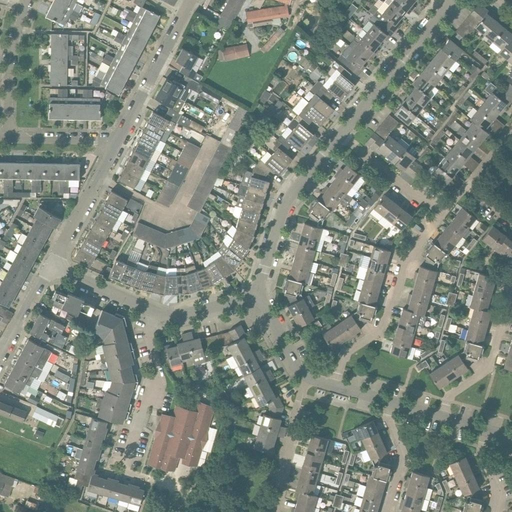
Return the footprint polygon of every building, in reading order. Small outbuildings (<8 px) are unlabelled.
[(54,0),(52,5),(78,17),(80,13),(73,10),(76,3),(70,0),(54,0)] [(228,0),(220,16),(221,16),(233,23),(242,5),(244,0),(228,0)] [(252,0),(251,4),(260,9),(264,0),(252,0)] [(409,15),(412,11),(398,0),(393,0),(388,6),(402,17),(406,12),(409,15)] [(412,5),(416,0),(415,0),(398,0),(412,11),(414,7),(412,5)] [(471,13),(477,17),(484,8),(479,3),(471,13)] [(76,21),(78,17),(52,5),(46,16),(65,26),(69,17),(76,21)] [(280,19),(289,18),(287,5),(246,12),(248,23),(253,23),(253,27),(272,24),(272,20),(280,18),(280,19)] [(383,24),(394,33),(401,24),(398,22),(402,17),(388,6),(381,14),(387,20),(383,24)] [(127,14),(153,28),(159,16),(151,12),(150,12),(141,7),(137,14),(130,10),(127,14)] [(477,17),(481,21),(489,12),(484,8),(477,17)] [(481,21),(477,26),(475,28),(484,35),(496,21),(491,17),(493,15),(489,12),(481,21)] [(481,21),(477,17),(471,13),(468,17),(477,26),(481,21)] [(147,39),(153,28),(127,14),(125,19),(133,22),(129,30),(147,39)] [(221,16),(217,24),(229,30),(233,23),(221,16)] [(473,30),(475,28),(477,26),(468,17),(464,22),(473,30)] [(484,35),(493,42),(505,28),(496,21),(484,35)] [(469,35),(473,30),(464,22),(460,27),(469,35)] [(366,32),(380,44),(384,39),(387,41),(394,33),(383,24),(380,29),(373,24),(366,32)] [(465,40),(469,35),(460,27),(456,32),(465,40)] [(260,50),(264,53),(284,31),(280,28),(260,50)] [(501,50),(511,39),(511,37),(511,34),(505,28),(493,42),(501,50)] [(116,36),(142,50),(147,39),(129,30),(125,36),(118,32),(116,36)] [(376,48),(380,44),(366,32),(359,41),(376,54),(379,51),(376,48)] [(52,60),(67,60),(68,35),(51,35),(51,55),(53,55),(52,60)] [(136,61),(142,50),(116,36),(114,41),(121,45),(118,51),(136,61)] [(456,60),(463,51),(449,39),(441,49),(456,60)] [(498,53),(507,60),(511,54),(511,40),(511,39),(501,50),(498,53)] [(373,58),(376,54),(359,41),(352,49),(366,61),(370,56),(373,58)] [(238,59),(249,56),(247,44),(235,47),(235,46),(222,49),(222,50),(217,51),(220,62),(225,61),(225,62),(238,59)] [(188,77),(199,83),(203,77),(191,70),(198,57),(183,48),(176,61),(183,65),(179,72),(188,77)] [(348,68),(358,76),(365,67),(362,65),(366,61),(352,49),(345,58),(341,54),(337,59),(348,68)] [(449,69),(456,60),(441,49),(434,57),(449,69)] [(130,72),(136,62),(136,61),(118,51),(114,58),(106,54),(104,58),(130,72)] [(479,60),(481,56),(475,51),(472,55),(479,60)] [(485,65),(487,62),(481,56),(479,60),(485,65)] [(441,78),(449,69),(434,57),(427,66),(441,78)] [(125,83),(130,72),(104,58),(102,63),(110,66),(106,73),(125,83)] [(50,85),(67,86),(67,60),(52,60),(52,65),(51,65),(50,85)] [(334,82),(349,94),(354,89),(353,88),(356,86),(348,79),(352,75),(340,66),(336,70),(341,74),(334,82)] [(434,87),(441,78),(427,66),(420,75),(434,87)] [(472,74),(476,77),(481,71),(477,68),(472,74)] [(487,80),(490,77),(484,71),(481,75),(487,80)] [(98,86),(100,84),(119,94),(125,83),(106,73),(103,80),(95,76),(91,87),(98,86)] [(467,80),(471,83),(476,77),(472,74),(467,80)] [(427,95),(434,87),(420,75),(412,84),(416,87),(427,95)] [(161,88),(178,98),(184,102),(190,90),(199,94),(204,85),(199,83),(188,77),(182,88),(166,79),(161,88)] [(345,99),(349,94),(334,82),(327,90),(323,86),(319,90),(331,100),(335,95),(342,102),(344,99),(345,99)] [(458,91),(461,94),(466,88),(463,85),(458,91)] [(409,96),(423,107),(431,98),(427,95),(416,87),(409,96)] [(184,102),(178,98),(161,88),(155,98),(171,107),(170,109),(178,113),(184,102)] [(49,119),(62,119),(63,89),(58,89),(58,98),(49,98),(49,119)] [(62,119),(74,119),(75,98),(67,98),(67,89),(63,89),(62,119)] [(511,102),(511,100),(511,94),(505,89),(501,93),(511,102)] [(74,119),(87,119),(88,90),(83,90),(83,98),(75,98),(74,119)] [(88,90),(87,119),(99,120),(100,99),(92,99),(92,90),(88,90)] [(259,100),(264,104),(271,94),(265,90),(259,100)] [(313,106),(328,119),(333,113),(332,113),(335,110),(327,104),(331,100),(319,90),(315,95),(320,99),(313,106)] [(453,98),(456,100),(461,94),(458,91),(453,98)] [(511,102),(501,94),(498,97),(492,92),(485,101),(499,113),(502,108),(504,110),(511,102)] [(416,116),(423,107),(409,96),(402,104),(416,116)] [(457,104),(461,107),(466,101),(462,98),(457,104)] [(495,118),(499,113),(485,101),(478,110),(494,123),(497,120),(495,118)] [(443,109),(446,112),(452,106),(448,103),(443,109)] [(408,125),(416,116),(402,104),(394,114),(408,125)] [(220,142),(220,143),(233,149),(251,112),(239,105),(220,142)] [(324,124),(328,119),(313,106),(306,114),(302,111),(299,115),(310,125),(314,120),(321,126),(323,124),(324,124)] [(188,128),(192,121),(178,113),(170,109),(165,118),(188,128)] [(473,122),(487,134),(488,133),(484,130),(488,126),(490,128),(494,123),(478,110),(470,119),(473,122)] [(147,122),(164,131),(170,134),(175,124),(153,112),(150,118),(149,118),(147,122)] [(451,119),(455,121),(460,115),(456,112),(451,119)] [(292,131),(307,143),(312,138),(314,135),(306,129),(310,125),(299,115),(294,120),(299,123),(292,131)] [(395,128),(399,123),(389,115),(385,119),(395,128)] [(440,121),(443,124),(448,118),(445,115),(440,121)] [(391,132),(395,128),(385,119),(381,124),(391,132)] [(446,125),(450,128),(455,121),(451,119),(446,125)] [(435,127),(438,130),(443,124),(440,121),(435,127)] [(159,141),(164,131),(147,122),(147,123),(145,127),(144,127),(142,132),(159,141)] [(484,139),(487,134),(473,122),(466,131),(483,144),(486,140),(484,139)] [(389,135),(391,132),(381,124),(377,129),(388,137),(389,135)] [(384,142),(388,137),(377,129),(374,133),(379,138),(384,142)] [(437,136),(440,139),(445,133),(442,130),(437,136)] [(303,149),(307,143),(292,131),(286,139),(281,135),(278,140),(289,149),(293,145),(300,151),(303,148),(303,149)] [(414,140),(417,137),(411,131),(408,135),(414,140)] [(479,148),(483,144),(466,131),(459,139),(474,151),(477,147),(479,148)] [(154,150),(159,141),(142,132),(140,137),(139,137),(137,141),(154,150)] [(379,138),(374,133),(365,143),(371,148),(379,138)] [(425,139),(428,142),(433,136),(430,133),(425,139)] [(389,135),(388,137),(384,142),(379,138),(371,148),(379,155),(381,153),(386,156),(397,142),(389,135)] [(432,142),(435,145),(440,139),(437,136),(432,142)] [(452,149),(468,162),(471,158),(469,156),(474,151),(459,139),(452,149)] [(272,156),(287,168),(291,163),(293,160),(286,154),(289,149),(278,140),(274,145),(278,148),(272,156)] [(149,160),(154,150),(137,141),(137,142),(135,147),(135,146),(132,151),(136,153),(149,160)] [(184,147),(197,153),(199,148),(187,142),(184,147)] [(395,164),(406,150),(406,149),(397,142),(386,156),(395,164)] [(230,154),(233,149),(220,143),(218,148),(230,154)] [(182,152),(194,159),(197,153),(184,147),(182,152)] [(227,160),(230,154),(218,148),(215,153),(227,160)] [(422,154),(426,157),(431,151),(427,148),(422,154)] [(465,166),(468,162),(452,149),(444,157),(459,169),(463,164),(465,166)] [(409,175),(418,164),(414,161),(416,158),(406,150),(395,164),(404,171),(409,175)] [(144,169),(149,160),(136,153),(132,151),(132,152),(130,156),(129,156),(127,161),(144,169)] [(191,164),(194,159),(182,152),(179,158),(191,164)] [(224,165),(227,160),(215,153),(212,159),(224,165)] [(417,160),(421,163),(426,157),(422,154),(417,160)] [(251,177),(264,180),(269,174),(272,170),(279,176),(282,173),(287,168),(272,156),(265,164),(260,160),(253,169),(251,177)] [(191,164),(179,158),(178,157),(176,162),(189,168),(191,164)] [(438,166),(454,179),(457,176),(455,174),(459,169),(444,157),(438,166)] [(222,170),(224,165),(212,159),(209,164),(222,170)] [(139,179),(144,169),(127,161),(125,166),(124,166),(122,170),(139,179)] [(3,192),(8,192),(9,163),(0,162),(0,178),(4,179),(3,192)] [(13,179),(22,179),(23,162),(16,162),(16,163),(9,163),(8,192),(12,192),(13,179)] [(31,193),(36,193),(37,164),(29,163),(29,162),(23,162),(22,179),(32,179),(31,193)] [(173,166),(186,173),(189,168),(176,162),(173,166)] [(37,164),(36,193),(41,193),(41,186),(40,186),(41,179),(50,180),(51,164),(37,164)] [(59,194),(64,194),(65,164),(51,164),(50,180),(60,180),(59,194)] [(68,194),(69,180),(78,180),(79,165),(65,164),(64,194),(68,194)] [(219,176),(222,170),(209,164),(206,169),(219,176)] [(418,164),(409,175),(413,178),(422,168),(418,164)] [(353,185),(360,176),(347,165),(343,170),(341,169),(338,172),(353,185)] [(171,171),(184,178),(186,173),(173,166),(171,171)] [(450,184),(454,179),(438,166),(430,176),(444,187),(448,182),(450,184)] [(216,181),(219,176),(206,169),(204,175),(216,181)] [(134,189),(139,179),(122,170),(122,171),(120,175),(119,175),(117,180),(118,181),(118,180),(134,189)] [(166,181),(179,187),(184,178),(171,171),(166,181)] [(346,194),(353,185),(338,172),(334,177),(336,179),(332,183),(346,194)] [(213,186),(216,181),(204,175),(201,180),(213,186)] [(248,188),(267,193),(267,192),(268,187),(269,187),(270,182),(269,182),(264,180),(251,177),(248,188)] [(211,192),(213,186),(201,180),(198,185),(211,192)] [(179,187),(166,181),(161,190),(174,197),(179,187)] [(339,203),(346,194),(332,183),(328,188),(326,186),(323,190),(339,203)] [(210,193),(211,192),(198,185),(195,190),(208,197),(210,193)] [(245,198),(264,203),(265,198),(266,198),(267,193),(248,188),(245,198)] [(172,202),(174,197),(161,190),(158,196),(172,202)] [(205,202),(208,197),(195,190),(193,196),(205,202)] [(332,212),(339,203),(323,190),(320,195),(322,196),(318,201),(332,212)] [(105,201),(122,210),(127,201),(112,192),(112,191),(111,191),(108,196),(109,196),(106,201),(106,200),(105,201)] [(374,209),(384,217),(394,203),(384,195),(374,209)] [(169,208),(172,202),(158,196),(155,201),(169,208)] [(202,208),(205,202),(193,196),(190,201),(202,208)] [(242,208),(261,213),(262,208),(263,208),(264,203),(245,198),(242,208)] [(308,225),(321,228),(324,219),(330,212),(331,212),(332,212),(318,201),(317,199),(310,208),(311,209),(308,213),(311,216),(308,225)] [(117,220),(122,210),(105,201),(103,205),(103,206),(101,210),(100,210),(117,220)] [(199,213),(202,208),(190,201),(187,207),(198,212),(199,213)] [(384,217),(392,223),(403,210),(394,203),(384,217)] [(46,224),(51,214),(45,210),(47,207),(42,204),(40,208),(39,207),(34,217),(37,219),(46,224)] [(239,219),(258,224),(258,223),(259,218),(261,213),(242,208),(239,219)] [(469,227),(476,219),(463,208),(456,216),(469,227)] [(111,229),(117,220),(100,210),(98,215),(95,219),(95,220),(111,229)] [(403,210),(392,223),(401,230),(412,217),(403,210)] [(207,224),(210,219),(199,213),(198,212),(195,217),(207,224)] [(46,224),(52,227),(55,229),(61,219),(51,214),(46,224)] [(462,237),(469,227),(456,216),(448,226),(462,237)] [(205,229),(207,224),(195,217),(192,223),(205,229)] [(48,236),(52,227),(46,224),(37,219),(32,227),(48,236)] [(236,229),(255,236),(254,236),(256,229),(258,224),(239,219),(236,229)] [(106,239),(111,229),(95,220),(92,224),(93,224),(90,229),(106,239)] [(132,236),(138,238),(143,225),(138,223),(132,236)] [(189,228),(199,240),(205,229),(192,223),(189,228)] [(321,228),(308,225),(304,224),(301,235),(318,240),(321,228)] [(138,238),(143,241),(149,228),(143,225),(138,238)] [(455,245),(462,237),(448,226),(442,234),(455,245)] [(482,239),(491,247),(502,233),(493,226),(482,239)] [(43,245),(48,236),(32,227),(27,236),(43,245)] [(143,241),(149,243),(154,230),(149,228),(143,241)] [(187,243),(199,240),(189,228),(183,230),(187,243)] [(101,248),(106,239),(90,229),(87,234),(85,238),(84,238),(101,248)] [(232,239),(233,239),(249,247),(252,241),(253,241),(255,236),(236,229),(232,239)] [(149,243),(154,245),(160,232),(154,230),(149,243)] [(181,245),(187,243),(183,230),(177,231),(181,245)] [(175,247),(181,245),(177,231),(171,233),(175,247)] [(154,245),(164,250),(165,235),(160,232),(154,245)] [(164,250),(175,247),(171,233),(165,235),(164,250)] [(491,247),(500,254),(511,241),(502,233),(491,247)] [(447,255),(455,245),(442,234),(434,243),(447,255)] [(315,252),(318,240),(301,235),(297,247),(315,252)] [(38,253),(43,245),(27,236),(23,245),(38,253)] [(95,257),(101,248),(84,238),(82,243),(79,248),(95,257)] [(228,248),(243,259),(247,253),(251,248),(249,247),(233,239),(227,248),(228,248)] [(511,241),(500,254),(509,261),(511,257),(511,241)] [(447,255),(434,243),(432,242),(425,251),(427,252),(424,256),(427,258),(439,262),(440,262),(446,255),(447,255)] [(33,262),(38,253),(23,245),(18,254),(33,262)] [(370,258),(386,262),(389,251),(373,246),(370,258)] [(295,256),(312,261),(315,252),(297,247),(295,256)] [(90,267),(95,257),(79,248),(76,252),(77,253),(74,258),(90,267)] [(244,260),(243,259),(228,248),(221,256),(222,257),(236,269),(240,264),(241,264),(244,260)] [(13,263),(28,271),(33,262),(18,254),(13,263)] [(291,267),(309,272),(312,261),(295,256),(291,267)] [(236,270),(236,269),(222,257),(214,262),(225,278),(226,277),(232,273),(236,270)] [(367,269),(383,273),(386,262),(370,258),(367,269)] [(414,277),(434,283),(437,271),(439,262),(427,258),(424,268),(420,266),(418,273),(415,272),(414,277)] [(114,280),(119,282),(126,264),(115,260),(112,269),(110,273),(108,277),(114,279),(114,280)] [(221,280),(225,278),(214,262),(205,268),(205,269),(215,285),(215,284),(221,280)] [(23,280),(28,271),(13,263),(8,272),(23,280)] [(129,286),(136,269),(136,268),(126,264),(119,282),(124,284),(129,286)] [(288,278),(305,283),(309,272),(291,267),(288,278)] [(139,290),(140,289),(145,272),(136,269),(129,286),(134,288),(139,290)] [(210,287),(215,285),(205,269),(196,271),(203,289),(210,287)] [(364,280),(380,284),(383,273),(367,269),(364,280)] [(147,291),(151,292),(156,274),(145,271),(145,272),(140,289),(147,291)] [(198,291),(203,289),(196,271),(185,275),(191,294),(191,293),(198,290),(198,291)] [(18,289),(23,280),(8,272),(3,281),(18,289)] [(476,284),(493,289),(494,284),(497,284),(499,279),(479,273),(476,284)] [(159,294),(164,296),(165,276),(156,274),(151,292),(152,293),(152,292),(159,294)] [(185,294),(191,294),(185,275),(176,276),(177,294),(178,294),(185,294)] [(173,294),(177,294),(176,276),(165,276),(164,296),(165,294),(173,294)] [(413,289),(431,294),(434,283),(414,277),(413,282),(415,283),(413,289)] [(291,305),(303,298),(300,294),(301,294),(304,284),(305,284),(305,283),(288,278),(286,278),(283,288),(285,289),(284,294),(285,294),(291,305)] [(361,291),(377,295),(380,284),(364,280),(361,291)] [(0,291),(13,298),(18,289),(3,281),(0,286),(0,291)] [(472,296),(492,302),(494,296),(491,295),(493,289),(476,284),(472,296)] [(408,299),(428,304),(431,294),(413,289),(412,295),(409,294),(408,299)] [(62,308),(70,312),(76,297),(68,293),(67,295),(55,290),(52,299),(63,304),(62,308)] [(0,302),(8,308),(13,298),(0,291),(0,302)] [(358,301),(374,306),(377,295),(361,291),(358,301)] [(473,309),(491,313),(491,312),(487,311),(488,306),(491,306),(492,302),(472,296),(469,307),(473,309)] [(70,312),(73,313),(75,309),(91,316),(95,308),(83,303),(84,300),(76,297),(70,312)] [(293,317),(309,308),(303,298),(291,305),(287,307),(293,317)] [(403,310),(419,315),(424,316),(428,304),(408,299),(406,304),(409,305),(407,310),(403,309),(403,310)] [(372,316),(374,317),(377,306),(374,306),(358,301),(357,303),(359,303),(357,311),(352,315),(359,326),(368,321),(370,321),(372,316)] [(299,327),(314,319),(309,308),(293,317),(299,327)] [(470,319),(488,324),(491,313),(473,309),(470,319)] [(399,321),(416,325),(419,315),(403,310),(399,321)] [(104,341),(126,335),(124,327),(127,326),(124,317),(116,313),(114,316),(102,311),(93,331),(99,334),(101,337),(104,339),(104,341)] [(40,338),(45,341),(55,322),(40,314),(30,333),(40,338)] [(356,334),(361,330),(359,326),(352,315),(341,322),(353,339),(357,336),(356,334)] [(467,330),(484,335),(488,324),(470,319),(467,330)] [(396,331),(413,336),(416,325),(399,321),(396,331)] [(349,342),(353,339),(341,322),(332,328),(342,343),(347,339),(349,342)] [(229,332),(230,337),(243,330),(240,325),(229,331),(229,332)] [(337,346),(342,343),(332,328),(322,334),(334,352),(338,348),(337,346)] [(230,337),(232,344),(246,336),(243,330),(230,337)] [(464,340),(482,345),(484,335),(467,330),(464,340)] [(393,342),(410,347),(413,336),(396,331),(393,342)] [(203,352),(209,351),(206,338),(200,339),(200,338),(193,340),(192,332),(187,333),(193,359),(204,356),(203,352)] [(232,344),(230,337),(229,332),(223,333),(226,346),(227,346),(232,344)] [(182,362),(193,359),(187,333),(181,335),(183,342),(177,344),(177,346),(182,364),(183,364),(182,362)] [(220,348),(226,346),(223,333),(217,335),(220,348)] [(107,362),(108,370),(130,365),(133,364),(132,359),(135,359),(133,351),(131,343),(128,344),(126,335),(104,341),(105,344),(102,345),(104,354),(99,355),(100,359),(101,364),(107,362)] [(215,349),(220,348),(217,335),(211,336),(215,349)] [(209,351),(215,349),(211,336),(206,338),(209,351)] [(233,356),(249,348),(246,342),(249,341),(246,336),(232,344),(227,346),(233,356)] [(24,348),(39,357),(46,360),(51,351),(44,347),(28,339),(24,348)] [(479,356),(481,357),(484,346),(482,345),(464,340),(464,342),(466,342),(463,351),(458,355),(466,366),(474,360),(477,361),(479,356)] [(410,347),(393,342),(390,354),(407,359),(410,347)] [(171,367),(182,364),(177,346),(172,347),(171,345),(159,348),(162,360),(169,359),(171,367)] [(34,366),(39,357),(24,348),(19,358),(34,366)] [(233,356),(238,366),(261,354),(259,349),(252,353),(249,348),(233,356)] [(243,377),(260,368),(257,362),(264,359),(261,354),(238,366),(243,377)] [(468,369),(466,366),(458,355),(449,361),(458,375),(468,369)] [(29,375),(34,366),(19,358),(14,367),(29,375)] [(79,386),(84,386),(88,362),(84,361),(79,386)] [(448,382),(458,375),(449,361),(439,368),(448,382)] [(419,371),(424,367),(422,363),(416,367),(419,371)] [(136,389),(138,382),(136,374),(133,375),(132,370),(130,365),(108,370),(112,382),(109,390),(130,396),(133,389),(136,390),(136,389)] [(24,384),(29,375),(14,367),(9,376),(24,384)] [(243,377),(248,386),(272,374),(269,370),(263,373),(260,368),(243,377)] [(439,389),(448,382),(439,368),(429,374),(439,389)] [(254,397),(271,388),(268,382),(274,379),(272,374),(248,386),(254,397)] [(19,393),(24,384),(9,376),(4,385),(19,393)] [(266,404),(269,408),(281,402),(276,392),(273,393),(271,388),(254,397),(259,407),(266,404)] [(98,398),(97,403),(95,407),(100,408),(98,417),(122,424),(124,419),(127,420),(129,412),(131,404),(128,404),(130,396),(109,390),(108,392),(106,391),(103,400),(98,398)] [(0,413),(23,423),(27,412),(13,407),(12,408),(0,402),(0,413)] [(281,402),(269,408),(268,410),(281,414),(283,409),(283,407),(281,402)] [(148,463),(158,468),(162,469),(174,471),(178,458),(182,459),(182,463),(185,464),(185,465),(197,466),(202,450),(204,445),(202,444),(204,438),(206,438),(207,433),(214,409),(203,404),(198,403),(195,412),(175,406),(172,416),(163,415),(159,428),(160,429),(159,434),(155,434),(148,463)] [(32,417),(55,427),(59,417),(37,407),(32,417)] [(280,419),(281,414),(268,410),(267,415),(263,414),(260,424),(285,432),(287,428),(286,428),(279,426),(281,419),(280,419)] [(89,429),(105,434),(107,428),(105,428),(107,422),(92,418),(89,429)] [(361,439),(377,432),(374,426),(377,425),(375,420),(357,428),(361,439)] [(276,436),(284,438),(285,432),(260,424),(257,437),(275,442),(276,436)] [(86,439),(100,443),(102,439),(104,439),(105,434),(89,429),(86,439)] [(366,449),(384,441),(382,436),(380,437),(377,432),(361,439),(366,449)] [(308,447),(325,451),(328,440),(311,435),(308,447)] [(253,448),(261,451),(260,456),(272,460),(275,448),(273,448),(275,442),(257,437),(253,448)] [(83,450),(99,454),(101,449),(99,448),(100,443),(86,439),(83,450)] [(383,455),(387,453),(384,447),(386,446),(384,441),(366,449),(371,460),(383,455)] [(305,457),(322,461),(325,451),(308,447),(305,457)] [(80,460),(94,464),(96,459),(98,460),(99,454),(83,450),(80,460)] [(388,481),(391,471),(391,470),(389,470),(390,465),(387,464),(383,455),(371,460),(373,465),(371,475),(369,474),(369,476),(386,480),(388,481)] [(302,468),(319,473),(322,461),(305,457),(302,468)] [(454,475),(469,468),(464,457),(449,464),(454,475)] [(77,480),(76,484),(82,486),(88,487),(92,474),(93,474),(95,470),(93,469),(94,464),(80,460),(74,479),(77,480)] [(299,480),(316,485),(319,473),(302,468),(299,480)] [(458,485),(474,478),(469,468),(454,475),(458,485)] [(407,483),(426,488),(429,477),(413,472),(411,478),(408,477),(407,483)] [(0,497),(4,499),(5,497),(7,498),(14,479),(0,473),(0,497)] [(87,490),(98,493),(102,479),(97,477),(98,475),(93,474),(92,474),(88,487),(87,490)] [(365,486),(383,491),(386,480),(369,476),(365,486)] [(98,493),(108,496),(113,480),(108,478),(107,480),(102,479),(98,493)] [(475,491),(479,489),(474,478),(458,485),(463,496),(464,496),(475,491)] [(108,496),(119,499),(123,485),(118,483),(118,481),(113,480),(108,496)] [(296,490),(313,495),(316,485),(299,480),(296,490)] [(406,494),(423,499),(426,488),(407,483),(405,487),(408,488),(406,494)] [(119,499),(129,502),(134,486),(128,484),(128,486),(123,485),(119,499)] [(129,502),(140,505),(144,491),(139,489),(139,487),(134,486),(129,502)] [(362,498),(379,503),(383,491),(365,486),(362,498)] [(297,503),(314,507),(317,496),(313,495),(296,490),(295,491),(297,492),(296,496),(299,497),(297,503)] [(480,511),(482,506),(480,506),(481,501),(479,500),(475,491),(464,496),(466,502),(465,501),(462,511),(464,511),(480,511)] [(401,504),(420,510),(423,499),(406,494),(405,500),(402,499),(401,504)] [(359,508),(372,511),(376,511),(379,503),(362,498),(359,508)] [(291,511),(312,511),(314,507),(297,503),(295,509),(293,508),(291,511)]
